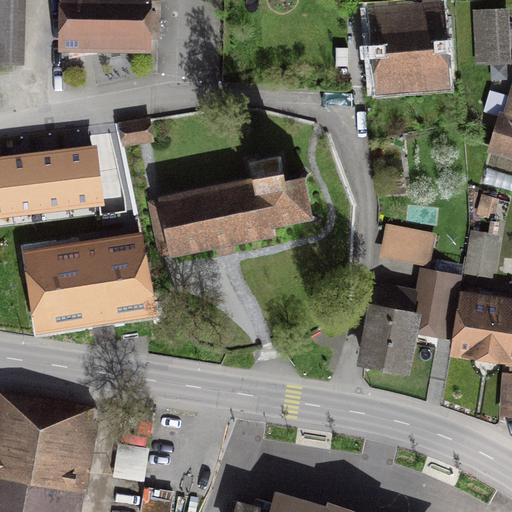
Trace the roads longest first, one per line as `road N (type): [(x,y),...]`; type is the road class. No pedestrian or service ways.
road 1 (residential): [(336,411),(369,240),(358,155),(331,107),(241,100),(0,123)]
road 2 (secondary): [(0,357),(336,411)]
road 3 (secondary): [(336,411),(411,428),(511,473)]
